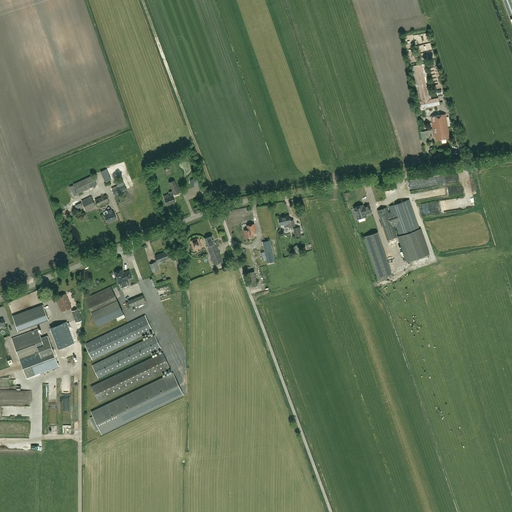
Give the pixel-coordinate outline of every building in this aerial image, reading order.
[(435,105),(440,104),(439,98),(431,99),(429,99),(426,85),(426,84),(422,65),(422,64),(415,66),(419,85),(419,87),(422,101),(420,101),(421,106),(421,108),(425,107),(430,106),(435,105)] [(433,131),(434,136),(435,136),(436,140),(449,138),(448,131),(448,127),(447,122),(446,117),(446,114),(439,115),(438,115),(431,116),(433,131)] [(112,180),(109,169),(103,170),(106,181),(112,180)] [(78,193),(85,190),(96,185),(92,175),(74,184),(78,193)] [(195,178),(191,180),(190,184),(194,187),(198,185),(201,186),(201,181),(199,181),(195,178)] [(117,185),(112,188),(115,194),(126,189),(122,179),(116,182),(117,185)] [(168,197),(167,195),(164,196),(167,205),(175,201),(172,195),(179,192),(174,180),(169,182),(173,191),(169,192),(171,195),(168,197)] [(106,195),(95,200),(98,205),(106,202),(106,203),(109,202),(106,195)] [(91,196),(81,201),(86,211),(96,206),(91,196)] [(207,196),(199,200),(201,204),(209,200),(207,196)] [(396,225),(399,236),(398,236),(407,261),(429,254),(420,228),(419,229),(409,199),(389,206),(391,212),(388,213),(387,207),(378,210),(388,239),(397,236),(393,226),(396,225)] [(362,205),(354,208),(357,219),(366,216),(366,214),(371,212),(369,205),(363,207),(362,205)] [(104,215),(107,222),(116,219),(113,211),(112,212),(111,209),(107,210),(108,213),(104,215)] [(289,215),(278,218),(280,225),(284,224),(285,227),(289,226),(289,227),(295,225),(293,219),(290,220),(289,215)] [(248,229),(244,230),(246,238),(253,236),(252,233),(256,232),(254,224),(247,225),(248,229)] [(363,236),(378,278),(392,274),(388,275),(374,233),(363,236)] [(214,240),(212,235),(205,238),(208,246),(207,246),(214,264),(222,261),(219,252),(218,249),(216,243),(215,243),(214,240)] [(191,240),(192,243),(193,247),(201,244),(199,238),(191,240)] [(270,240),(262,242),(267,262),(275,261),(270,240)] [(158,263),(167,259),(170,257),(167,250),(156,255),(155,256),(158,263)] [(132,277),(129,271),(124,273),(122,269),(116,272),(114,272),(119,283),(127,280),(126,279),(132,277)] [(97,283),(102,281),(99,274),(94,277),(97,283)] [(85,299),(91,311),(117,299),(111,286),(85,299)] [(57,296),(58,300),(58,301),(62,311),(71,308),(68,297),(67,297),(66,293),(57,296)] [(131,308),(146,302),(142,295),(128,301),(131,308)] [(117,300),(91,312),(98,326),(123,313),(117,300)] [(42,305),(12,316),(18,331),(48,320),(42,305)] [(78,308),(72,311),(76,322),(82,320),(78,308)] [(145,315),(85,344),(92,359),(152,330),(145,315)] [(66,321),(50,327),(58,349),(74,342),(66,321)] [(27,378),(46,371),(59,366),(55,357),(56,357),(48,335),(41,338),(38,329),(12,338),(25,373),(27,378)] [(92,365),(98,378),(161,348),(155,335),(92,365)] [(163,352),(92,386),(99,402),(170,368),(163,352)] [(102,434),(183,395),(173,373),(91,412),(102,434)]
